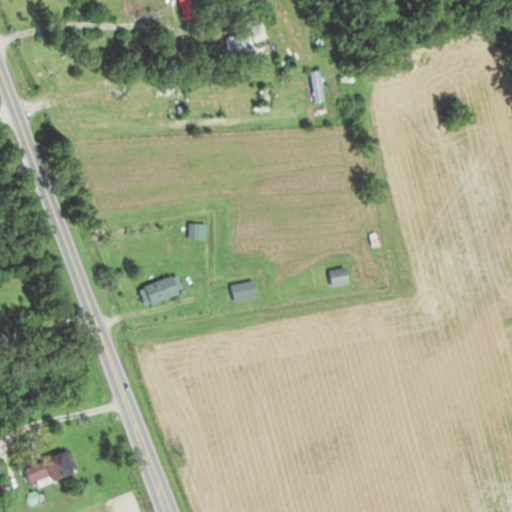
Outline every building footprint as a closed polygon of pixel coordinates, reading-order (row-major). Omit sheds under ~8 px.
[(207,2),(206,0),(170,0),(173,10),(207,2)] [(243,31),(223,33),(224,52),(245,50),(243,31)] [(305,71),(308,102),(318,101),(315,69),(305,71)] [(184,237),(200,237),(201,222),(184,221),(184,237)] [(325,284),(343,282),(342,266),(323,268),(325,284)] [(139,304),(178,288),(170,270),(132,287),(139,304)] [(253,296),(250,278),(224,282),(227,300),(253,296)] [(69,469),(61,448),(15,465),(23,486),(69,469)]
